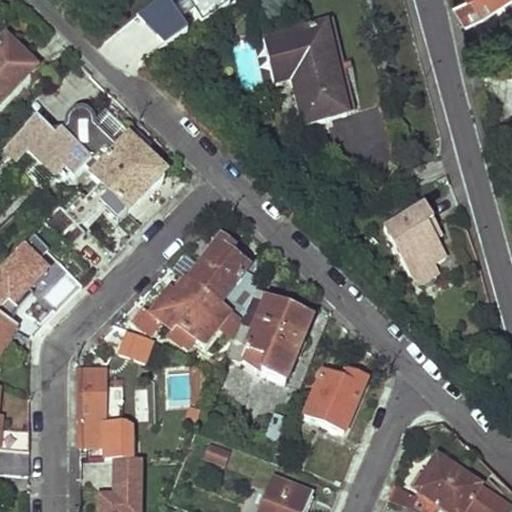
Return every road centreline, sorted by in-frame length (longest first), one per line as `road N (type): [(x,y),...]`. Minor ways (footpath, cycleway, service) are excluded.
road 1 (residential): [(225,184),(64,340),(55,359),(55,511)]
road 2 (unclassified): [(428,0),(511,313)]
road 3 (residential): [(424,383),(225,184)]
road 4 (residential): [(225,184),(33,0)]
road 5 (residential): [(424,383),(392,419),(355,511)]
